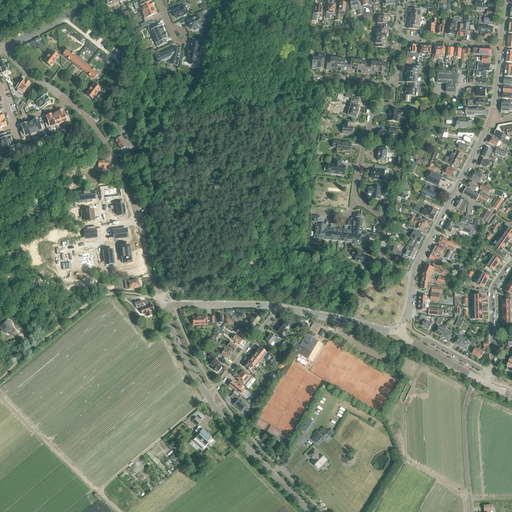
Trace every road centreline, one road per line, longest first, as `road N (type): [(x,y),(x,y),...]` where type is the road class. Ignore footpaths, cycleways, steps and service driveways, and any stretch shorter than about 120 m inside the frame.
road 1 (residential): [(413,274),(491,119)]
road 2 (unclassified): [(310,511),(207,396)]
road 3 (residential): [(140,223),(120,167),(66,100)]
road 4 (unclassified): [(476,378),(465,405),(471,511)]
road 5 (unclassified): [(398,335),(280,307)]
